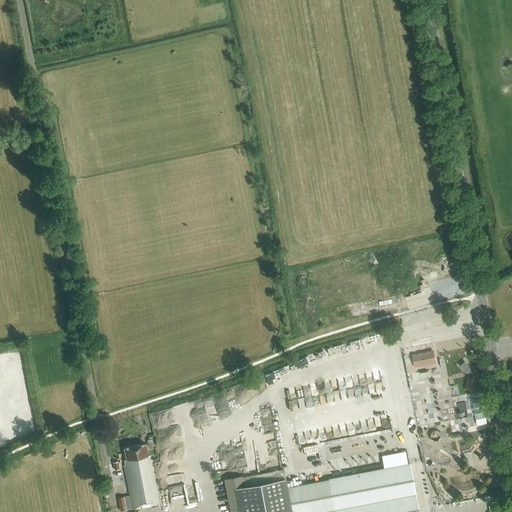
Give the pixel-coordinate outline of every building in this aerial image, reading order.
[(433,350),(412,354),(414,367),(436,363),(433,350)] [(474,391),(477,378),(468,376),(465,388),(474,391)] [(300,398),(301,407),(314,405),(312,396),(300,398)] [(161,502),(151,455),(147,455),(145,443),(124,447),(127,461),(123,461),(132,508),(161,502)] [(121,465),(119,465),(118,461),(113,462),(114,470),(122,469),(121,465)] [(418,511),(409,463),(379,469),(286,487),(284,478),(243,486),(241,476),(223,479),(229,511),(418,511)] [(120,511),(126,510),(124,497),(117,498),(120,511)]
